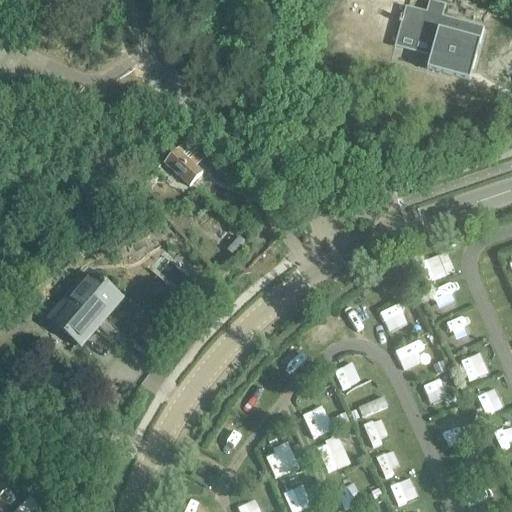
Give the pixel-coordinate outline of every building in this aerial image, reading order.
[(404,9),(397,36),(417,41),(433,46),(430,59),(426,73),(468,84),(472,71),(483,30),(442,19),(445,7),(428,3),(425,14),(404,9)] [(164,166),(189,189),(201,176),(187,163),(193,158),(182,148),(164,166)] [(49,322),(81,348),(119,302),(87,276),(49,322)] [(31,370),(26,385),(64,399),(69,384),(31,370)] [(361,420),(387,409),(383,400),(357,411),(361,420)] [(49,451),(19,477),(30,488),(59,462),(49,451)]
